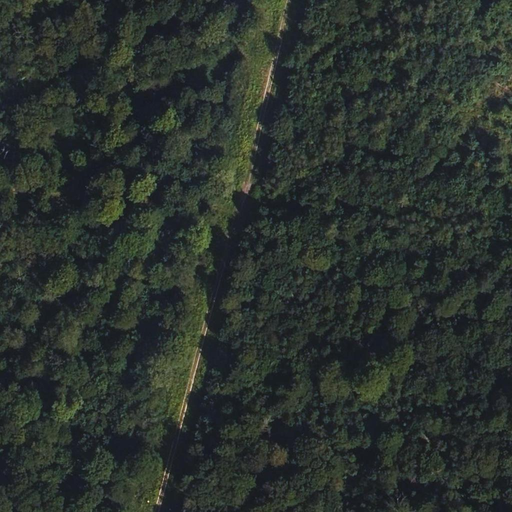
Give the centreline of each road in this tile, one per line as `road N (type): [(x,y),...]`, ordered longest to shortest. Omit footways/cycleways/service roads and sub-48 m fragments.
road 1 (unknown): [(160,511),(240,206)]
road 2 (unknown): [(511,214),(240,206)]
road 3 (track): [(240,206),(0,192)]
road 4 (track): [(240,206),(291,0)]
